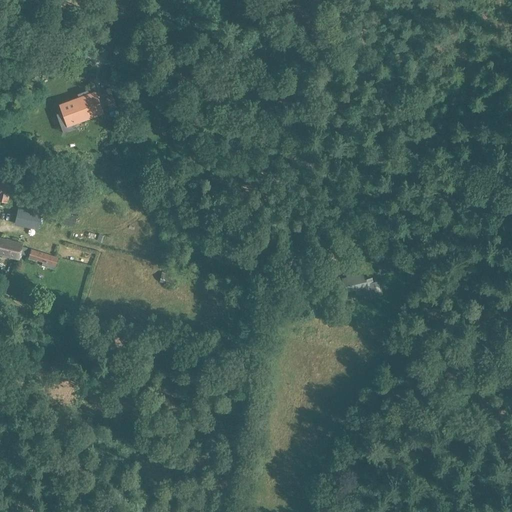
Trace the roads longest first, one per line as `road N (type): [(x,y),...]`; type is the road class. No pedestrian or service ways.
road 1 (track): [(0,24),(511,215)]
road 2 (track): [(0,291),(107,356),(218,511)]
